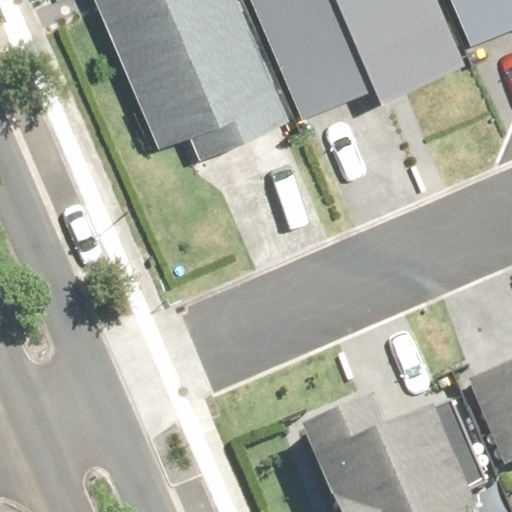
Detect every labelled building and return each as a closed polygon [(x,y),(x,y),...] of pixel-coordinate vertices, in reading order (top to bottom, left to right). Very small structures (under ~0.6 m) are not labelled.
[(287,125),(233,0),(94,0),(159,151),(184,140),(194,165),(287,125)] [(252,0),(303,119),(375,88),(380,100),(462,65),(434,0),(252,0)] [(511,0),(451,0),(472,49),(511,31),(511,0)] [(511,372),(469,391),(506,475),(511,471),(511,372)] [(347,455),(334,424),(299,439),(331,511),(468,511),(427,419),(347,455)]
